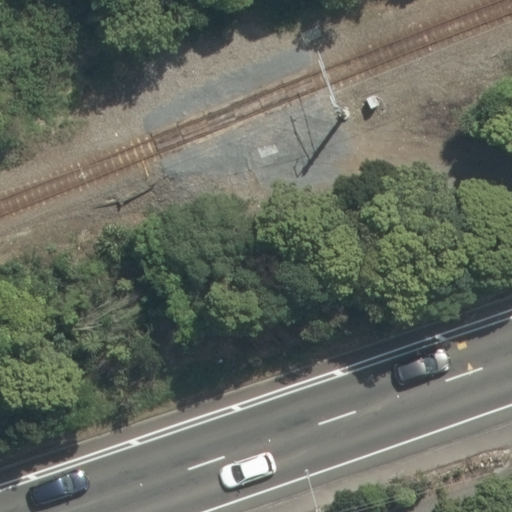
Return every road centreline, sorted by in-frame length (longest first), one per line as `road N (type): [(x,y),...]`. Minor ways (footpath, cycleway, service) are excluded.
road 1 (secondary): [(511,359),(64,511)]
road 2 (track): [(271,152),(398,189),(511,192)]
